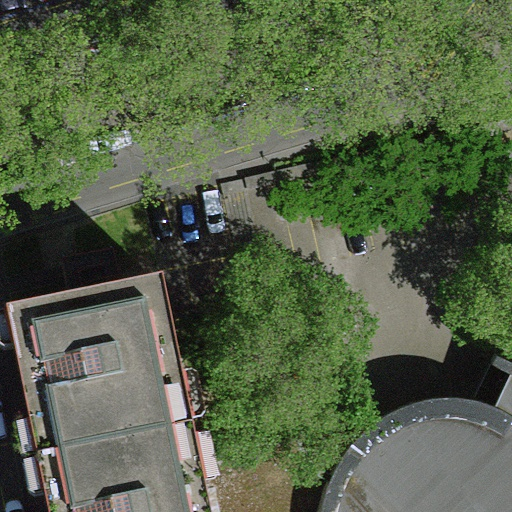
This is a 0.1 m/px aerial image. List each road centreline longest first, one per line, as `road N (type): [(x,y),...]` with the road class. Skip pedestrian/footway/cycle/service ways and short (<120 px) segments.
road 1 (residential): [(470,0),(384,95),(0,208)]
road 2 (secondary): [(0,42),(137,0)]
